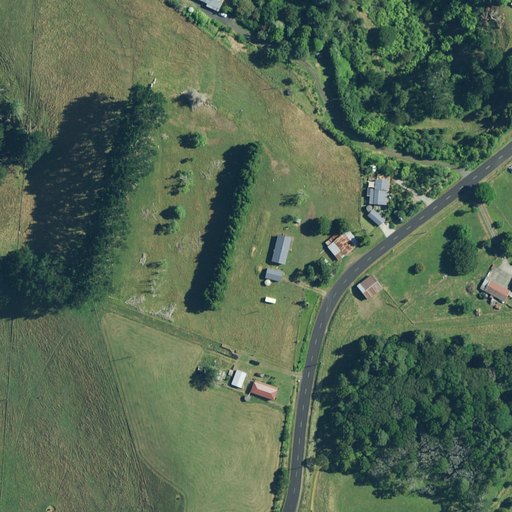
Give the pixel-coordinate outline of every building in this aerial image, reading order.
[(221,0),(202,0),(209,3),(208,5),(217,10),(221,0)] [(391,180),(377,179),(376,189),(369,188),(368,196),(371,196),(370,203),(388,204),(389,190),(391,190),(391,180)] [(387,219),(374,208),(368,215),(381,226),(387,219)] [(361,244),(351,230),(329,246),(339,260),(361,244)] [(294,238),(281,234),(274,260),(287,264),(294,238)] [(285,271),(269,267),(267,277),(282,281),(285,271)] [(383,289),(373,274),(358,285),(369,300),(383,289)] [(511,291),(485,277),(479,288),(506,302),(511,291)] [(249,373),(239,369),(233,384),(243,388),(249,373)] [(280,389),(256,381),(252,392),(276,400),(280,389)]
